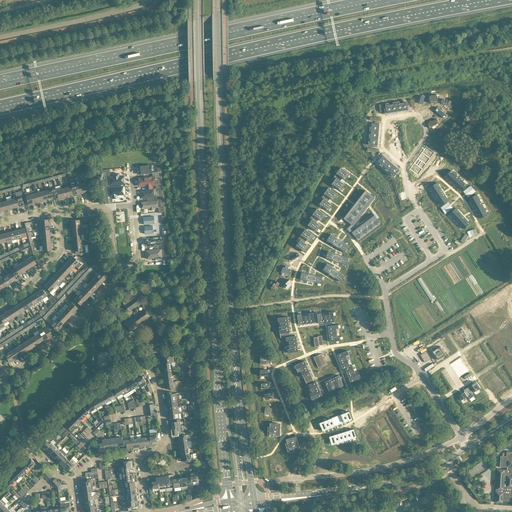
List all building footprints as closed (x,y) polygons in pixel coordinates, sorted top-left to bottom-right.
[(437,94),(429,95),(430,103),(438,102),(437,94)] [(386,105),(385,105),(387,113),(408,109),(407,102),(386,105)] [(438,107),(435,110),(440,114),(444,118),(447,115),(438,107)] [(436,118),(427,124),(430,128),(439,123),(436,118)] [(369,141),(368,145),(378,146),(379,124),(372,123),(371,124),(371,127),(370,126),(369,130),(371,131),(371,134),(369,134),(369,138),(370,138),(370,141),(369,141)] [(426,146),(410,169),(418,175),(435,152),(426,146)] [(383,155),(378,161),(380,163),(379,164),(382,167),(383,166),(384,166),(386,168),(385,169),(388,172),(389,171),(391,173),(390,174),(393,176),(399,169),(383,155)] [(157,172),(152,172),(153,177),(155,176),(161,176),(160,164),(156,164),(157,172)] [(340,167),(338,170),(347,177),(349,174),(340,167)] [(102,175),(103,187),(107,186),(110,186),(110,185),(109,178),(109,177),(110,177),(109,169),(105,170),(106,174),(102,175)] [(338,170),(336,173),(342,178),(345,180),(347,177),(338,170)] [(451,170),(445,176),(449,180),(455,174),(451,170)] [(455,174),(449,180),(453,184),(459,177),(455,174)] [(140,178),(141,187),(155,186),(155,177),(140,178)] [(459,177),(453,184),(457,188),(463,181),(459,177)] [(79,180),(80,184),(83,193),(85,193),(84,191),(90,190),(89,183),(86,184),(84,178),(79,180)] [(336,178),(334,181),(343,187),(345,184),(340,181),(336,178)] [(83,193),(80,184),(79,180),(74,181),(76,189),(78,195),(83,193)] [(70,186),(73,196),(78,195),(76,189),(74,181),(69,182),(70,186)] [(334,181),(332,184),(340,190),(343,187),(334,181)] [(463,181),(457,188),(461,192),(467,185),(463,181)] [(437,182),(429,187),(432,191),(440,187),(437,182)] [(471,185),(465,190),(469,196),(476,191),(471,185)] [(124,186),(108,188),(109,196),(112,196),(112,199),(116,199),(116,195),(124,195),(124,186)] [(49,187),(45,188),(45,190),(47,199),(51,198),(51,199),(53,199),(50,189),(49,187)] [(328,187),(326,190),(335,197),(337,194),(328,187)] [(440,187),(432,191),(435,196),(443,191),(440,187)] [(157,188),(155,188),(156,196),(156,200),(160,200),(164,200),(162,188),(157,188)] [(154,190),(141,192),(142,199),(155,198),(154,190)] [(326,190),(324,193),(330,198),(333,200),(335,197),(326,190)] [(365,190),(343,218),(345,219),(353,226),(375,198),(366,191),(365,190)] [(443,191),(435,196),(438,200),(445,196),(443,191)] [(30,192),(25,193),(25,196),(26,199),(28,204),(28,205),(33,204),(31,195),(30,194),(30,192)] [(16,198),(19,208),(24,207),(21,194),(16,196),(16,198)] [(477,194),(469,198),(472,203),(479,199),(477,194)] [(445,196),(438,200),(441,205),(448,200),(445,196)] [(6,198),(1,199),(2,202),(4,210),(7,209),(7,211),(9,211),(7,201),(6,198)] [(323,198),(321,201),(330,207),(332,204),(328,201),(323,198)] [(479,199),(472,203),(474,208),(482,204),(479,199)] [(157,201),(142,202),(142,210),(158,208),(157,201)] [(321,201),(319,204),(328,210),(330,207),(321,201)] [(447,203),(441,207),(445,213),(452,209),(447,203)] [(482,204),(474,208),(477,213),(485,209),(482,204)] [(317,208),(315,211),(323,218),(326,215),(317,208)] [(456,208),(449,214),(453,218),(459,212),(456,208)] [(485,209),(477,213),(480,218),(488,214),(485,209)] [(115,212),(117,223),(126,222),(125,211),(115,212)] [(315,211),(312,214),(319,219),(321,221),(323,218),(315,211)] [(459,212),(453,218),(456,222),(463,215),(459,212)] [(355,228),(351,231),(358,240),(358,241),(381,224),(380,223),(374,214),(355,228)] [(463,215),(456,222),(460,225),(466,219),(463,215)] [(312,219),(310,222),(319,228),(321,225),(316,222),(312,219)] [(466,219),(460,225),(463,229),(470,223),(466,219)] [(310,222),(308,225),(317,231),(319,228),(310,222)] [(159,225),(145,227),(146,235),(160,234),(159,225)] [(305,229),(303,232),(312,238),(314,235),(305,229)] [(303,232),(301,235),(307,239),(310,241),(312,238),(303,232)] [(465,233),(460,241),(463,243),(469,236),(465,233)] [(331,234),(329,237),(338,243),(340,240),(331,234)] [(329,237),(327,240),(336,246),(338,243),(329,237)] [(162,238),(146,239),(147,248),(163,246),(162,238)] [(300,240),(298,242),(307,249),(309,246),(305,243),(304,243),(300,240)] [(340,240),(338,243),(347,249),(349,246),(340,240)] [(298,242),(296,245),(305,252),(307,249),(298,242)] [(338,243),(336,246),(345,252),(347,249),(338,243)] [(84,245),(71,246),(72,248),(73,248),(74,251),(75,251),(76,253),(82,255),(83,252),(85,253),(85,252),(84,245)] [(147,251),(148,260),(164,258),(163,250),(147,251)] [(32,256),(27,259),(33,267),(34,267),(33,265),(36,263),(32,256)] [(69,257),(68,259),(75,266),(79,262),(73,256),(70,259),(69,257)] [(89,263),(81,271),(83,273),(92,263),(94,261),(84,258),(83,261),(89,263)] [(27,259),(23,262),(27,269),(30,267),(31,268),(33,267),(27,259)] [(68,261),(65,264),(72,269),(75,266),(68,259),(67,260),(68,261)] [(23,262),(19,264),(24,273),(25,272),(24,271),(27,269),(23,262)] [(19,264),(14,267),(16,269),(19,274),(22,273),(22,274),(24,273),(19,264)] [(62,265),(61,266),(68,273),(72,269),(65,264),(63,266),(62,265)] [(327,264),(325,267),(334,273),(336,270),(327,264)] [(61,268),(58,271),(65,277),(68,273),(61,266),(60,267),(61,268)] [(325,267),(323,270),(332,276),(334,273),(325,267)] [(16,269),(11,272),(17,281),(18,280),(17,278),(20,277),(16,269)] [(102,269),(98,273),(106,280),(107,279),(106,278),(108,275),(102,269)] [(336,270),(334,273),(343,279),(345,276),(336,270)] [(55,272),(54,274),(61,280),(65,277),(58,271),(56,273),(55,272)] [(11,272),(7,275),(12,282),(14,280),(15,282),(17,281),(11,272)] [(98,273),(95,277),(101,283),(104,280),(105,282),(106,280),(98,273)] [(334,273),(332,276),(341,282),(343,279),(334,273)] [(53,275),(51,276),(51,278),(57,284),(58,284),(59,286),(63,282),(61,280),(54,274),(53,275)] [(7,275),(3,278),(8,286),(10,285),(9,284),(12,282),(7,275)] [(95,277),(91,281),(99,288),(100,286),(99,285),(101,283),(95,277)] [(3,278),(0,279),(0,282),(3,288),(6,286),(7,287),(8,286),(3,278)] [(48,280),(47,281),(54,288),(58,284),(51,278),(49,281),(48,280)] [(275,280),(271,287),(276,290),(280,283),(275,280)] [(45,282),(43,285),(44,286),(50,292),(54,288),(47,281),(45,282)] [(91,281),(88,284),(94,290),(96,288),(98,289),(99,288),(91,281)] [(88,284),(85,288),(92,295),(93,294),(92,293),(94,290),(88,284)] [(85,288),(81,292),(87,298),(89,295),(91,296),(92,295),(85,288)] [(38,289),(37,290),(42,299),(46,296),(45,293),(42,289),(39,291),(38,289)] [(34,292),(32,293),(33,294),(38,302),(42,299),(37,290),(36,290),(35,291),(34,292)] [(81,292),(78,296),(85,303),(86,301),(85,300),(87,298),(81,292)] [(128,297),(122,301),(129,311),(143,300),(138,293),(129,298),(128,297)] [(30,295),(28,296),(33,304),(38,302),(33,294),(31,296),(30,295)] [(27,298),(25,300),(29,307),(33,304),(28,296),(27,297),(27,298)] [(85,303),(78,296),(74,299),(80,305),(82,303),(84,304),(85,303)] [(21,300),(19,301),(25,310),(29,307),(25,300),(22,302),(21,300)] [(19,304),(16,305),(21,313),(25,310),(19,301),(18,302),(19,304)] [(71,302),(68,306),(75,313),(76,312),(75,310),(78,308),(71,302)] [(12,306),(11,307),(16,315),(17,317),(18,317),(20,320),(20,321),(24,318),(22,315),(21,313),(16,305),(13,307),(12,306)] [(68,306),(64,310),(70,315),(73,313),(74,314),(75,313),(68,306)] [(10,309),(7,311),(12,318),(16,315),(11,307),(9,308),(10,309)] [(136,316),(124,325),(130,332),(136,327),(135,327),(153,315),(149,309),(147,310),(146,309),(139,314),(138,311),(137,312),(134,314),(136,316)] [(64,310),(61,313),(68,320),(69,319),(68,318),(70,315),(64,310)] [(4,311),(2,312),(8,321),(9,323),(14,321),(12,318),(7,311),(5,313),(4,311)] [(61,313),(57,317),(63,323),(66,321),(67,322),(68,320),(61,313)] [(57,317),(54,321),(61,328),(62,326),(61,325),(63,323),(57,317)] [(61,328),(54,321),(50,325),(56,330),(59,328),(60,329),(61,328)] [(48,327),(43,330),(49,339),(50,338),(49,336),(52,334),(48,327)] [(43,330),(39,333),(43,340),(46,338),(47,339),(49,339),(43,330)] [(39,333),(35,336),(40,344),(42,343),(41,342),(43,340),(39,333)] [(35,336),(30,338),(35,346),(38,344),(39,345),(40,344),(35,336)] [(30,338),(26,341),(31,350),(33,349),(32,347),(35,346),(30,338)] [(26,341),(22,344),(26,351),(29,349),(30,350),(31,350),(26,341)] [(22,344),(17,347),(23,355),(25,354),(24,353),(26,351),(22,344)] [(435,349),(432,352),(434,354),(436,357),(438,360),(441,358),(443,356),(446,354),(444,352),(442,349),(441,346),(437,348),(435,349)] [(17,347),(13,349),(18,357),(21,355),(22,356),(23,355),(17,347)] [(13,349),(9,352),(14,361),(16,360),(15,358),(18,357),(13,349)] [(14,361),(9,352),(4,355),(9,362),(12,360),(13,362),(14,361)] [(161,356),(162,361),(165,361),(166,363),(170,362),(174,362),(173,355),(176,355),(176,352),(168,353),(169,356),(165,356),(165,355),(164,355),(161,356)] [(321,354),(318,355),(322,366),(326,364),(321,354)] [(318,355),(314,357),(318,368),(322,366),(318,355)] [(161,361),(162,368),(166,367),(166,369),(171,369),(175,368),(174,362),(170,362),(166,363),(165,361),(162,361),(161,361)] [(305,361),(295,365),(296,369),(299,367),(306,364),(305,361)] [(162,368),(163,375),(167,374),(167,376),(172,375),(171,369),(166,369),(166,367),(162,368)] [(163,375),(164,381),(168,381),(168,382),(173,382),(172,375),(167,376),(167,374),(163,375)] [(137,375),(131,378),(133,382),(132,383),(135,388),(140,385),(140,384),(137,380),(139,379),(139,378),(137,375)] [(339,375),(335,377),(338,384),(340,387),(343,385),(339,375)] [(486,375),(479,379),(482,383),(489,379),(486,375)] [(143,376),(139,378),(139,379),(137,380),(140,384),(140,385),(141,387),(147,384),(148,386),(151,384),(148,378),(145,379),(143,376)] [(128,380),(126,382),(128,385),(126,386),(129,392),(135,388),(132,383),(133,382),(131,378),(131,377),(130,378),(127,379),(128,380)] [(503,378),(497,382),(499,386),(506,382),(503,378)] [(329,380),(325,381),(329,391),(333,390),(332,387),(329,380)] [(168,381),(164,381),(165,388),(169,387),(169,389),(176,388),(175,381),(173,382),(168,382),(168,381)] [(126,382),(120,385),(122,388),(120,389),(123,393),(123,395),(129,392),(126,386),(128,385),(126,382)] [(473,386),(471,387),(474,392),(480,388),(477,383),(476,382),(472,385),(473,386)] [(506,382),(499,386),(502,391),(509,386),(506,382)] [(492,383),(485,387),(488,392),(492,389),(494,388),(494,387),(492,383)] [(116,392),(114,392),(117,397),(123,393),(120,389),(122,388),(120,385),(114,388),(116,392)] [(494,391),(489,394),(492,398),(496,396),(495,393),(499,391),(496,386),(494,387),(494,388),(492,389),(494,391)] [(468,387),(463,390),(465,392),(468,396),(469,399),(474,396),(468,387)] [(111,390),(105,393),(107,397),(109,396),(111,400),(117,397),(114,392),(113,393),(111,390)] [(314,395),(311,396),(312,400),(322,395),(321,391),(314,395)] [(168,392),(168,399),(172,398),(172,400),(180,399),(179,395),(177,395),(176,393),(172,393),(172,392),(168,392)] [(465,392),(458,396),(461,400),(468,396),(465,392)] [(105,393),(99,396),(101,400),(100,401),(102,405),(111,400),(109,396),(107,397),(105,393)] [(99,396),(94,400),(96,403),(94,404),(96,408),(102,405),(100,401),(101,400),(99,396)] [(168,399),(167,399),(168,403),(169,403),(169,405),(173,405),(173,407),(178,406),(181,406),(180,401),(179,401),(179,399),(172,400),(172,398),(168,399)] [(134,399),(128,403),(129,409),(133,408),(136,407),(135,401),(134,399)] [(89,401),(84,404),(90,412),(91,411),(96,408),(94,404),(96,403),(94,400),(90,402),(89,401)] [(81,408),(78,411),(81,414),(83,413),(86,416),(90,412),(84,404),(81,407),(81,408)] [(169,405),(168,405),(169,410),(170,410),(170,412),(174,411),(174,413),(179,412),(183,412),(182,405),(181,406),(178,406),(173,407),(173,405),(169,405)] [(78,411),(74,416),(76,419),(78,417),(81,421),(86,416),(83,413),(81,414),(78,411)] [(174,411),(170,412),(171,418),(175,418),(175,420),(180,419),(184,418),(183,412),(179,412),(174,413),(174,411)] [(341,414),(331,418),(335,426),(344,422),(341,414)] [(74,416),(69,420),(72,423),(73,422),(76,425),(77,425),(81,421),(78,417),(76,419),(74,416)] [(171,422),(172,428),(176,428),(176,426),(181,425),(180,419),(175,420),(175,418),(171,418),(171,419),(170,419),(170,422),(171,422)] [(384,420),(379,423),(393,447),(398,444),(400,443),(385,419),(384,420)] [(72,423),(69,420),(64,425),(72,433),(78,427),(76,425),(73,422),(72,423)] [(270,422),(269,435),(280,435),(280,431),(277,431),(277,423),(270,422)] [(176,428),(172,428),(173,435),(174,439),(175,439),(175,438),(179,438),(178,437),(182,437),(182,435),(187,434),(186,431),(185,431),(184,425),(181,426),(181,425),(176,426),(176,428)] [(372,425),(364,431),(380,455),(388,449),(372,425)] [(153,441),(158,441),(156,429),(149,430),(150,433),(151,442),(153,441)] [(43,442),(40,446),(45,450),(50,445),(48,444),(54,439),(55,438),(51,433),(49,435),(47,436),(42,441),(43,442)] [(147,433),(144,434),(144,435),(144,436),(144,437),(144,438),(144,441),(146,441),(147,446),(153,445),(153,441),(151,442),(150,433),(147,433)] [(182,437),(178,437),(179,438),(179,444),(184,443),(184,441),(188,441),(190,441),(189,438),(187,438),(187,434),(182,435),(182,437)] [(134,439),(131,439),(131,443),(133,443),(134,448),(140,447),(140,442),(138,442),(137,438),(137,435),(134,435),(134,439)] [(141,438),(137,438),(138,442),(140,442),(140,447),(147,446),(146,441),(144,441),(144,438),(144,437),(144,436),(144,435),(141,436),(141,438)] [(122,437),(116,438),(116,441),(118,441),(118,446),(125,445),(124,440),(123,440),(122,437)] [(128,440),(124,440),(125,445),(127,445),(127,448),(134,448),(133,443),(131,443),(131,439),(131,437),(128,438),(128,440)] [(293,437),(286,439),(290,451),(300,448),(298,443),(295,444),(293,437)] [(116,438),(109,439),(109,442),(111,442),(112,447),(118,446),(118,441),(116,441),(116,438)] [(46,449),(51,454),(54,450),(53,449),(56,446),(54,445),(56,442),(54,439),(48,444),(50,445),(45,450),(46,449)] [(102,439),(103,443),(105,443),(105,448),(112,447),(111,442),(109,442),(109,439),(102,439)] [(511,439),(497,449),(500,452),(511,444),(511,439)] [(179,444),(180,450),(185,450),(185,448),(189,447),(188,441),(184,441),(184,443),(179,444)] [(51,454),(55,459),(59,455),(58,453),(60,451),(56,446),(53,449),(54,450),(51,454)] [(180,450),(181,457),(184,457),(184,456),(186,456),(186,454),(189,454),(189,447),(185,448),(185,450),(180,450)] [(55,459),(60,463),(64,460),(62,458),(65,456),(67,454),(62,449),(60,451),(58,453),(59,455),(55,459)] [(511,511),(511,451),(507,451),(506,453),(506,456),(502,456),(500,456),(500,467),(507,468),(507,470),(497,469),(495,502),(503,503),(503,501),(511,501),(511,503),(511,505),(511,511)] [(184,457),(181,457),(182,462),(185,462),(189,461),(189,464),(197,463),(196,460),(194,460),(193,455),(193,454),(189,454),(186,454),(186,456),(184,456),(184,457)] [(29,456),(25,459),(28,462),(27,464),(30,467),(33,470),(34,468),(37,465),(39,467),(41,465),(36,459),(34,461),(31,459),(29,456)] [(60,463),(65,468),(68,464),(67,463),(69,461),(67,458),(65,456),(62,458),(64,460),(60,463)] [(68,464),(65,468),(68,471),(70,469),(76,463),(77,463),(79,461),(74,456),(72,458),(69,460),(69,461),(67,463),(68,464)] [(25,459),(21,464),(23,467),(22,468),(25,471),(30,467),(27,464),(28,462),(25,459)] [(21,464),(16,469),(19,471),(17,473),(21,476),(25,471),(22,468),(23,467),(21,464)] [(121,466),(122,473),(125,473),(125,474),(130,474),(130,467),(125,468),(124,466),(121,466)] [(16,469),(11,473),(14,476),(12,477),(16,481),(21,476),(17,473),(19,471),(16,469)] [(197,472),(190,473),(191,477),(191,481),(194,481),(194,485),(199,484),(198,481),(202,480),(201,476),(201,470),(197,470),(197,472)] [(14,476),(11,473),(8,476),(6,474),(3,477),(11,485),(16,481),(12,477),(14,476)] [(123,480),(126,479),(126,481),(131,480),(132,482),(135,481),(134,473),(130,474),(125,474),(125,473),(122,473),(123,480)] [(86,481),(82,482),(82,489),(87,488),(87,486),(91,486),(92,485),(92,483),(92,479),(92,475),(86,476),(86,481)] [(169,476),(162,477),(163,480),(165,480),(166,489),(174,488),(174,484),(172,484),(171,479),(170,479),(169,476)] [(156,478),(156,481),(158,481),(159,490),(166,489),(165,480),(163,480),(162,477),(156,478)] [(184,477),(178,478),(178,483),(180,483),(181,487),(187,486),(187,482),(185,482),(184,477)] [(191,477),(184,477),(185,482),(187,482),(187,486),(194,485),(194,481),(191,481),(191,477)] [(152,486),(149,486),(150,493),(153,493),(153,490),(159,490),(158,481),(156,481),(156,478),(151,478),(152,482),(152,486)] [(178,478),(171,479),(172,484),(174,484),(174,488),(181,487),(180,483),(178,483),(178,478)] [(51,483),(55,488),(58,486),(61,486),(61,485),(55,479),(51,483)] [(126,481),(127,487),(131,487),(131,489),(136,488),(135,481),(132,482),(131,480),(126,481)] [(87,488),(82,489),(83,495),(88,494),(88,493),(92,492),(93,492),(92,485),(91,486),(87,486),(87,488)] [(124,488),(124,494),(125,494),(128,494),(132,494),(132,495),(137,495),(136,488),(131,489),(131,487),(127,487),(124,488)] [(82,496),(82,497),(82,498),(83,499),(84,499),(84,502),(89,501),(89,499),(95,498),(98,498),(98,495),(96,494),(95,494),(94,496),(92,496),(92,492),(88,493),(88,494),(83,495),(83,496),(82,496)] [(125,494),(126,501),(132,500),(133,502),(134,502),(138,501),(137,495),(132,495),(132,494),(128,494),(125,494)] [(89,501),(84,502),(85,508),(89,508),(90,507),(90,506),(93,505),(95,505),(95,498),(89,499),(89,501)] [(66,500),(60,501),(60,504),(61,508),(61,511),(69,511),(69,509),(71,509),(70,500),(66,500)] [(133,502),(132,500),(126,501),(125,501),(126,507),(124,508),(124,511),(132,510),(131,507),(135,506),(138,506),(138,501),(134,502),(133,502)]
